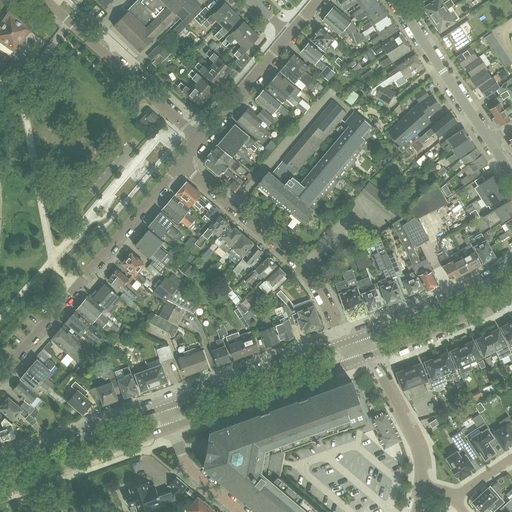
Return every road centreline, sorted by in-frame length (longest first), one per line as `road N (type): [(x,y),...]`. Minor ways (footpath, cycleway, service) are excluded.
road 1 (unclassified): [(180,165),(0,376)]
road 2 (residential): [(180,165),(311,280),(341,344)]
road 3 (unclassified): [(201,140),(43,0)]
road 4 (primary): [(172,426),(370,355)]
road 5 (primary): [(341,344),(165,407)]
road 6 (primary): [(511,269),(341,344)]
road 7 (primary): [(0,487),(172,426)]
road 8 (primary): [(165,407),(0,466)]
road 9 (unclassified): [(489,141),(396,0)]
road 10 (primary): [(370,355),(511,291)]
road 11 (unclassified): [(421,484),(419,448),(370,355)]
road 12 (residential): [(290,37),(201,140)]
